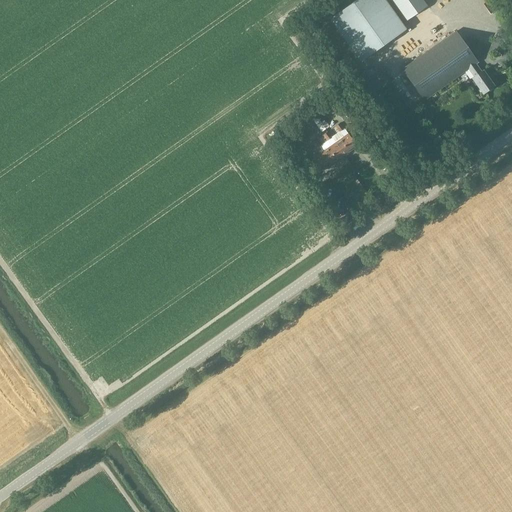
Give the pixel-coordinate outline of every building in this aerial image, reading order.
[(383,0),(360,0),(330,22),(358,61),(404,28),(383,0)] [(390,0),(406,21),(427,6),(422,0),(390,0)] [(482,94),(493,86),(482,70),(480,72),(475,64),(477,62),(455,31),(401,69),(423,100),(467,69),(473,77),(471,78),(482,94)] [(324,104),(330,112),(341,104),(335,96),(324,104)] [(356,146),(346,134),(343,129),(343,128),(339,123),(335,126),(342,137),(335,142),(344,154),(356,146)] [(335,142),(331,137),(327,131),(322,135),(326,141),(319,145),(332,163),(344,154),(335,142)] [(319,145),(315,139),(310,143),(313,147),(306,152),(311,159),(310,159),(319,172),(332,163),(319,145)]
